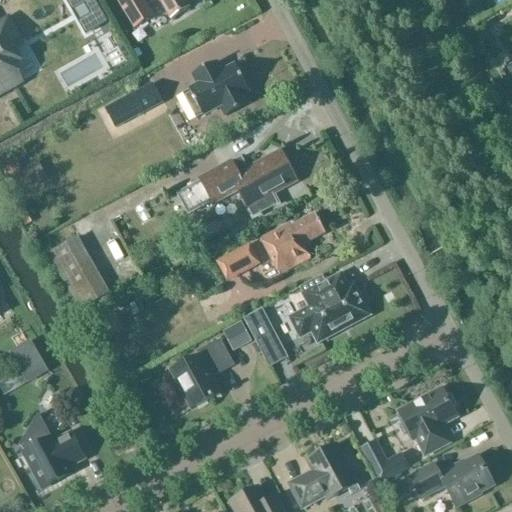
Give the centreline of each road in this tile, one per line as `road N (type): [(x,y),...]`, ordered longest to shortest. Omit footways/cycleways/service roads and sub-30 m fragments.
road 1 (residential): [(107,511),(447,333)]
road 2 (unclassified): [(447,333),(270,0)]
road 3 (unclassified): [(511,450),(447,333)]
